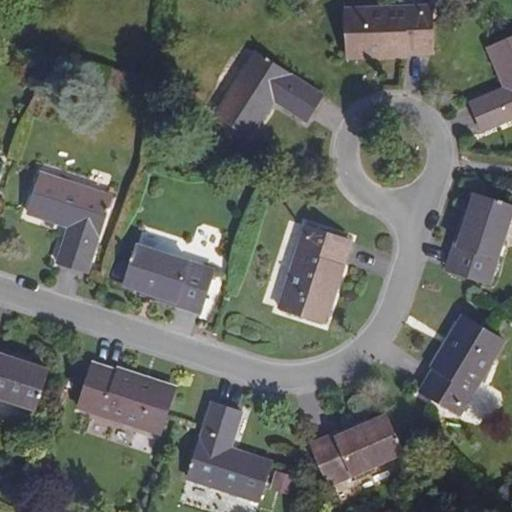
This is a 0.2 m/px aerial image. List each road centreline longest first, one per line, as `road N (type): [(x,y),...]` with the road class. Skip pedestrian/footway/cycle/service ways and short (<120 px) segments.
road 1 (residential): [(0,290),(266,376),(309,376),(349,359),(380,330),(407,249),(405,204)]
road 2 (residential): [(405,204),(441,176),(438,128),(396,103),(363,114),(352,127)]
